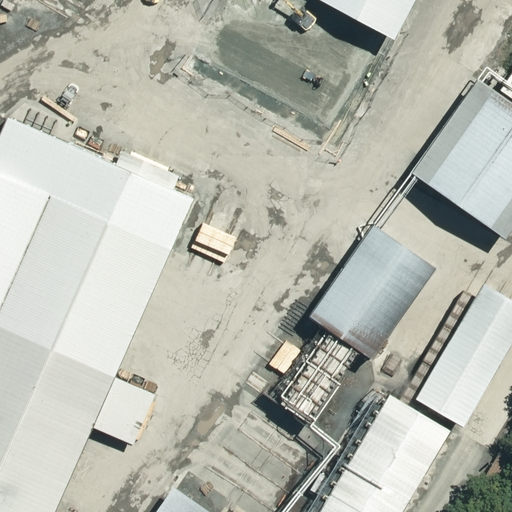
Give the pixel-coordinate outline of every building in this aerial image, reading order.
[(19,0),(19,1),(71,33),(92,0),(19,0)] [(312,0),(385,39),(405,0),(312,0)] [(511,222),(511,109),(485,91),(419,184),(499,241),(511,222)] [(110,166),(3,118),(0,123),(0,511),(45,511),(84,424),(128,444),(149,396),(105,377),(184,199),(167,191),(174,175),(117,150),(110,166)] [(427,266),(366,225),(304,316),(364,357),(427,266)] [(511,339),(511,302),(479,283),(411,398),(460,427),(511,339)] [(362,369),(321,343),(279,409),(294,418),(320,435),(362,369)] [(398,511),(446,432),(387,397),(318,511),(398,511)] [(317,447),(287,428),(265,461),(295,480),(317,447)] [(273,511),(290,487),(243,458),(225,488),(264,511),(273,511)] [(202,511),(171,489),(154,511),(202,511)]
